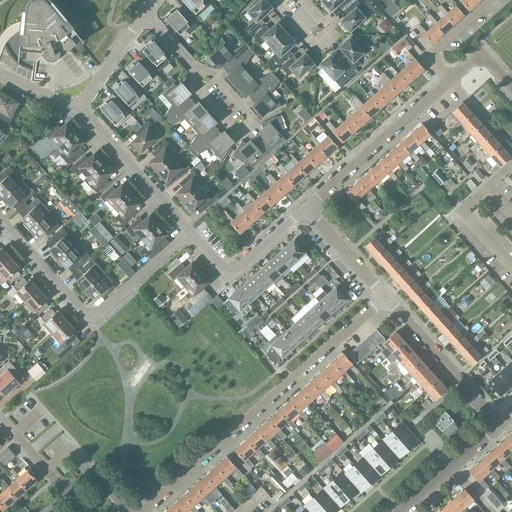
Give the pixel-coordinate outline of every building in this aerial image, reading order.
[(26,6),(25,8),(25,12),(22,12),(18,51),(25,52),(25,60),(34,61),(44,53),(47,58),(50,60),(53,60),(55,58),(56,55),(56,49),(69,50),(76,44),(71,38),(76,34),(51,3),(49,4),(46,1),(45,0),(29,0),(28,2),(26,4),(26,6)] [(181,0),(197,17),(211,5),(206,0),(181,0)] [(252,26),(247,30),(251,35),(263,25),(259,21),(272,9),(264,0),(260,0),(247,12),(253,19),(248,23),(252,26)] [(323,0),(322,1),(331,11),(340,4),(344,8),(352,0),(323,0)] [(356,0),(355,0),(345,10),(349,14),(340,22),(352,35),(353,35),(350,32),(365,18),(359,12),(364,8),(356,0)] [(479,2),(477,0),(458,0),(468,11),(479,2)] [(444,16),(453,25),(464,15),(456,6),(448,13),(441,5),(437,8),(444,16)] [(409,18),(416,13),(421,21),(424,19),(417,7),(406,13),(409,18)] [(201,20),(205,25),(218,13),(213,8),(201,20)] [(179,35),(185,30),(189,35),(197,27),(187,16),(183,20),(175,11),(171,14),(170,13),(164,18),(179,35)] [(434,26),(442,35),(453,25),(444,16),(437,23),(430,15),(427,18),(434,26)] [(403,20),(399,25),(407,31),(411,26),(403,20)] [(265,41),(270,47),(286,33),(277,23),(268,31),(264,27),(253,37),(260,45),(265,41)] [(434,26),(426,32),(419,25),(416,28),(423,35),(431,45),(442,35),(434,26)] [(295,44),(286,33),(270,47),(276,54),(271,58),(279,66),(290,56),(286,51),(295,44)] [(188,48),(195,42),(188,34),(181,40),(188,48)] [(227,69),(250,48),(245,43),(242,46),(232,51),(221,39),(222,38),(212,53),(213,53),(214,54),(209,58),(210,58),(219,67),(223,64),(227,69)] [(342,60),(352,71),(361,64),(356,59),(363,54),(349,38),(339,47),(347,56),(342,60)] [(150,60),(146,64),(156,75),(160,71),(170,62),(150,41),(144,46),(146,48),(142,51),(150,60)] [(236,87),(251,73),(245,65),(251,56),(254,53),(250,48),(227,69),(231,73),(227,76),(236,86),(235,87),(236,87)] [(398,74),(407,85),(424,70),(408,52),(404,54),(411,62),(398,74)] [(296,62),(292,57),(280,67),(288,76),(292,72),(298,78),(313,65),(316,68),(316,67),(304,54),(296,62)] [(348,75),(352,71),(342,60),(338,64),(330,55),(319,65),(340,88),(351,79),(348,75)] [(150,68),(145,72),(138,63),(134,66),(133,64),(127,70),(144,89),(153,81),(158,77),(150,68)] [(251,73),(236,87),(245,96),(248,93),(253,98),(276,77),(271,72),(267,75),(258,80),(251,73)] [(383,73),(380,76),(396,94),(407,85),(398,74),(390,81),(383,73)] [(396,94),(380,76),(377,79),(384,86),(371,98),(380,109),(396,94)] [(276,77),(253,98),(257,102),(253,105),(262,115),(261,115),(262,116),(266,112),(267,113),(266,114),(267,114),(283,106),(283,105),(281,106),(271,94),(277,85),(280,82),(276,77)] [(136,87),(132,91),(124,82),(120,85),(119,84),(113,89),(132,111),(146,98),(136,87)] [(166,123),(189,102),(185,97),(189,94),(180,85),(181,84),(180,84),(176,87),(174,84),(174,83),(171,85),(168,88),(160,95),(161,96),(162,95),(171,105),(166,114),(162,118),(166,123)] [(0,118),(9,124),(15,114),(12,112),(17,103),(9,97),(8,99),(0,93),(0,118)] [(380,109),(371,98),(363,105),(356,97),(353,100),(369,118),(380,109)] [(369,118),(353,100),(350,103),(357,111),(343,123),(353,133),(369,118)] [(123,106),(118,110),(110,101),(107,104),(105,103),(99,108),(117,128),(131,116),(123,106)] [(184,120),(191,127),(206,113),(197,103),(194,107),(189,102),(166,123),(171,128),(175,124),(184,120)] [(454,131),(461,124),(472,114),(462,103),(451,113),(458,120),(451,127),(454,131)] [(192,152),(215,131),(211,126),(215,123),(206,114),(207,113),(206,113),(191,127),(197,134),(191,143),(188,147),(192,152)] [(310,114),(303,120),(306,122),(312,117),(310,114)] [(461,124),(468,131),(460,138),(463,142),(471,135),(471,134),(481,125),(472,114),(461,124)] [(262,137),(258,141),(270,154),(286,140),(285,140),(280,135),(278,137),(276,136),(282,131),(276,117),(277,117),(277,116),(260,125),(261,125),(263,130),(259,133),(262,137)] [(131,144),(140,153),(155,139),(150,134),(155,129),(147,121),(136,131),(140,136),(131,144)] [(353,133),(343,123),(335,130),(329,122),(325,125),(332,132),(341,143),(353,133)] [(51,137),(60,147),(75,133),(67,123),(58,131),(54,127),(45,135),(49,140),(51,137)] [(319,123),(310,129),(314,135),(323,129),(319,123)] [(419,144),(430,157),(434,154),(422,141),(430,134),(422,125),(411,135),(419,144)] [(471,134),(471,135),(478,142),(470,149),(473,152),(481,145),(480,145),(491,136),(481,125),(471,134)] [(446,145),(453,139),(445,129),(438,135),(446,145)] [(219,136),(215,131),(192,152),(197,157),(201,153),(210,149),(221,160),(220,162),(230,147),(230,146),(230,147),(229,146),(233,142),(232,141),(232,142),(223,132),(219,136)] [(75,133),(60,147),(55,151),(69,166),(80,156),(75,150),(84,142),(75,133)] [(303,145),(309,139),(305,135),(299,140),(303,145)] [(408,154),(421,168),(424,165),(412,151),(419,144),(411,135),(400,145),(408,154)] [(309,139),(316,146),(326,157),(337,147),(328,137),(320,144),(313,136),(309,139)] [(480,145),(481,145),(487,153),(479,160),(482,163),(490,156),(501,147),(491,136),(480,145)] [(149,163),(157,173),(173,159),(168,153),(173,149),(165,141),(154,151),(158,155),(149,163)] [(270,154),(258,141),(253,145),(250,141),(246,144),(242,142),(242,141),(231,156),(232,157),(232,156),(245,164),(251,159),(252,160),(249,162),(254,167),(253,168),(254,168),(270,154)] [(306,156),(315,167),(326,157),(316,146),(309,153),(302,145),(299,148),(306,156)] [(398,163),(398,164),(404,171),(408,168),(401,161),(408,154),(400,145),(389,154),(398,163)] [(510,158),(501,147),(490,156),(497,164),(489,171),(492,174),(510,158)] [(6,165),(12,158),(6,153),(0,160),(6,165)] [(87,177),(103,163),(94,154),(86,162),(82,158),(69,170),(73,174),(74,172),(78,176),(82,172),(87,177)] [(387,173),(394,181),(397,178),(390,170),(398,164),(398,163),(389,154),(378,164),(387,173)] [(291,155),(288,158),(295,166),(304,176),(315,167),(306,156),(298,163),(291,155)] [(51,160),(56,166),(61,163),(57,156),(51,160)] [(446,163),(454,171),(459,166),(451,158),(446,163)] [(178,164),(173,159),(157,173),(166,182),(175,174),(178,178),(190,168),(182,160),(178,164)] [(111,173),(103,163),(87,177),(83,181),(92,190),(93,189),(97,193),(106,185),(102,181),(111,173)] [(376,183),(383,191),(386,188),(379,180),(387,173),(378,164),(368,173),(376,183)] [(284,175),(293,186),(304,176),(295,166),(287,172),(280,165),(277,167),(284,175)] [(217,166),(211,169),(215,175),(221,173),(217,166)] [(0,199),(0,200),(16,186),(8,177),(13,172),(9,167),(0,174),(0,179),(2,181),(0,183),(0,199)] [(478,184),(484,178),(478,170),(471,175),(478,184)] [(176,194),(185,203),(200,189),(195,184),(200,180),(192,172),(181,182),(185,186),(176,194)] [(365,192),(365,193),(372,200),(375,197),(368,190),(376,183),(368,173),(357,183),(365,192)] [(273,185),(283,195),(293,186),(284,175),(276,182),(269,174),(266,177),(273,185)] [(226,177),(220,182),(228,191),(234,186),(226,177)] [(16,186),(0,200),(6,205),(7,204),(10,207),(19,200),(23,205),(36,193),(31,188),(30,189),(22,180),(16,186)] [(465,183),(467,185),(472,191),(476,187),(470,180),(465,183)] [(365,192),(357,183),(346,193),(361,210),(364,207),(358,199),(365,193),(365,192)] [(262,194),(272,205),(283,195),(273,185),(266,192),(259,184),(255,187),(262,195),(262,194)] [(115,208),(130,194),(122,185),(113,193),(109,189),(100,197),(104,201),(107,199),(115,208)] [(200,189),(185,203),(193,212),(202,204),(206,209),(217,199),(209,191),(205,195),(200,189)] [(252,204),(261,215),(272,205),(262,194),(262,195),(255,201),(248,193),(245,196),(251,204),(252,204)] [(139,204),(130,194),(115,208),(120,214),(115,218),(122,226),(134,216),(130,212),(139,204)] [(23,225),(28,230),(43,216),(49,212),(36,198),(25,208),(29,212),(21,219),(24,223),(23,225)] [(241,214),(250,224),(261,215),(252,204),(251,204),(244,211),(237,203),(234,206),(241,214)] [(226,213),(223,216),(239,234),(250,224),(241,214),(233,221),(226,213)] [(43,216),(28,230),(33,236),(35,235),(38,238),(46,231),(50,236),(59,227),(55,223),(52,226),(43,216)] [(133,238),(138,234),(142,239),(158,225),(150,216),(141,224),(137,220),(126,230),(133,238)] [(150,260),(163,248),(157,242),(166,235),(158,225),(142,239),(147,245),(141,250),(150,260)] [(50,255),(55,261),(76,243),(71,237),(70,237),(62,228),(52,237),(57,243),(49,250),(52,254),(50,255)] [(384,249),(396,238),(393,235),(381,246),(374,238),(365,247),(375,258),(384,249)] [(285,248),(296,261),(304,253),(308,246),(301,242),(297,238),(296,238),(285,248)] [(387,250),(392,253),(401,243),(396,239),(387,250)] [(79,268),(90,258),(76,243),(55,261),(61,267),(62,265),(66,269),(74,262),(79,268)] [(277,255),(288,268),(296,261),(285,248),(277,255)] [(0,267),(10,259),(1,249),(0,249),(0,267)] [(394,260),(402,253),(399,250),(391,257),(384,249),(375,258),(384,268),(394,260)] [(136,262),(128,253),(122,258),(131,267),(136,262)] [(269,262),(280,275),(288,268),(277,255),(269,262)] [(475,265),(479,260),(474,256),(470,261),(475,265)] [(394,260),(384,268),(394,279),(403,271),(416,260),(413,257),(400,268),(394,260)] [(90,258),(79,268),(85,274),(76,281),(80,285),(78,286),(83,292),(99,278),(94,273),(98,269),(95,265),(96,264),(90,258)] [(16,266),(10,259),(0,267),(0,278),(3,282),(6,279),(10,284),(20,275),(16,270),(18,268),(16,266)] [(165,269),(169,274),(178,265),(181,263),(177,259),(165,269)] [(261,269),(272,282),(275,285),(283,278),(280,275),(269,262),(261,269)] [(185,287),(200,273),(192,263),(183,271),(178,265),(169,274),(174,280),(177,277),(185,287)] [(332,268),(326,273),(330,278),(335,272),(332,268)] [(253,277),(264,289),(272,282),(261,269),(253,277)] [(308,274),(311,277),(317,272),(314,269),(308,274)] [(403,271),(394,279),(404,290),(413,282),(421,275),(418,271),(410,278),(403,271)] [(209,282),(200,273),(185,287),(190,292),(185,296),(194,306),(188,311),(193,317),(211,302),(200,290),(209,282)] [(312,279),(315,282),(321,276),(318,273),(312,279)] [(311,277),(308,274),(302,279),(305,282),(311,277)] [(245,284),(256,297),(264,289),(253,277),(245,284)] [(16,292),(24,302),(38,290),(29,280),(27,282),(23,278),(13,287),(17,291),(16,292)] [(99,278),(83,292),(88,298),(90,296),(93,300),(101,293),(105,297),(115,288),(108,280),(103,284),(99,278)] [(315,282),(312,279),(306,284),(309,287),(315,282)] [(492,279),(484,287),(491,294),(500,286),(492,279)] [(413,282),(404,290),(413,301),(423,292),(423,293),(430,286),(427,282),(420,289),(413,282)] [(292,288),(295,291),(301,286),(298,283),(292,288)] [(328,294),(327,295),(338,308),(350,297),(349,297),(345,293),(342,285),(336,288),(335,288),(334,288),(330,283),(323,289),(328,294)] [(256,297),(245,284),(236,291),(248,304),(256,297)] [(292,288),(291,287),(285,292),(289,297),(295,291),(292,288)] [(444,287),(437,293),(440,296),(441,297),(447,291),(444,287)] [(302,288),(296,293),(299,296),(300,298),(306,292),(302,288)] [(44,297),(38,290),(24,302),(33,312),(34,311),(38,315),(48,306),(44,302),(46,300),(44,297)] [(232,314),(239,311),(240,311),(248,304),(236,291),(223,303),(232,314)] [(319,302),(330,315),(338,308),(327,295),(324,292),(316,299),(319,302)] [(423,292),(413,301),(423,312),(432,303),(440,296),(437,293),(429,300),(423,293),(423,292)] [(299,296),(296,293),(290,298),(293,301),(299,296)] [(276,303),(278,306),(284,300),(282,297),(276,303)] [(280,308),(283,311),(289,305),(286,302),(280,308)] [(319,302),(311,309),(322,322),(330,315),(319,302)] [(276,303),(270,308),(272,311),(278,306),(276,303)] [(432,303),(423,312),(433,323),(450,307),(447,304),(439,311),(432,303)] [(450,307),(433,323),(442,333),(452,325),(459,318),(450,307)] [(283,311),(280,308),(274,313),(277,316),(283,311)] [(42,325),(51,335),(66,321),(57,312),(55,314),(51,309),(41,318),(45,323),(42,325)] [(322,322),(311,309),(303,317),(314,329),(322,322)] [(260,317),(262,320),(268,315),(266,312),(260,317)] [(295,324),(306,336),(314,329),(303,317),(298,312),(290,319),(295,324)] [(260,317),(254,322),(256,325),(262,320),(260,317)] [(264,322),(267,325),(273,320),(270,317),(264,322)] [(72,329),(66,321),(51,335),(59,345),(62,342),(70,351),(80,342),(72,333),(74,331),(72,329)] [(267,325),(264,322),(258,327),(261,330),(267,325)] [(306,336),(295,324),(287,331),(298,344),(306,336)] [(461,336),(469,329),(466,326),(458,333),(452,325),(442,333),(452,344),(461,336)] [(290,351),(298,344),(287,331),(283,327),(274,334),(275,334),(290,351)] [(385,340),(376,330),(371,334),(380,344),(385,340)] [(476,336),(478,340),(485,333),(483,330),(476,336)] [(395,333),(386,341),(383,344),(392,353),(404,342),(395,333)] [(290,351),(275,334),(267,342),(271,346),(265,354),(275,364),(278,361),(290,351)] [(375,348),(380,344),(371,334),(367,338),(375,348)] [(471,346),(471,347),(478,340),(476,336),(468,343),(461,336),(452,344),(461,355),(471,346)] [(362,342),(371,352),(375,348),(367,338),(362,342)] [(358,346),(366,356),(371,352),(362,342),(358,346)] [(404,342),(392,353),(400,363),(412,352),(404,342)] [(353,350),(362,360),(366,356),(358,346),(353,350)] [(380,346),(374,352),(377,356),(383,350),(380,346)] [(471,346),(461,355),(471,366),(488,351),(485,347),(478,354),(471,347),(471,346)] [(348,354),(357,364),(362,360),(353,350),(348,354)] [(412,352),(400,363),(409,372),(421,361),(412,352)] [(341,374),(348,382),(351,379),(344,371),(352,364),(343,354),(332,364),(341,374)] [(0,368),(0,372),(2,375),(0,377),(0,394),(0,395),(2,393),(5,396),(24,379),(8,361),(0,368)] [(417,382),(429,371),(421,361),(409,372),(417,382)] [(391,371),(397,366),(394,362),(387,367),(391,371)] [(45,373),(37,364),(28,372),(36,381),(45,373)] [(330,384),(337,392),(340,389),(333,381),(341,374),(332,364),(321,373),(330,384)] [(397,366),(391,371),(394,375),(400,369),(397,366)] [(511,377),(504,368),(496,375),(508,389),(511,386),(511,377)] [(425,391),(438,380),(429,371),(417,382),(425,391)] [(330,384),(321,373),(310,383),(319,393),(326,401),(329,398),(322,391),(330,384)] [(500,397),(508,389),(496,375),(487,382),(500,397)] [(438,380),(425,391),(434,401),(446,390),(438,380)] [(407,390),(414,384),(411,381),(404,386),(407,390)] [(319,393),(310,383),(299,393),(309,403),(308,403),(315,411),(319,408),(312,400),(319,393)] [(414,384),(407,390),(411,394),(417,388),(414,384)] [(98,385),(66,414),(78,426),(103,403),(106,407),(111,403),(118,410),(120,409),(98,385)] [(393,386),(384,394),(391,402),(400,394),(393,386)] [(298,413),(305,421),(308,418),(301,410),(308,403),(309,403),(299,393),(288,402),(298,413)] [(424,409),(431,404),(427,400),(421,405),(424,409)] [(287,422),(294,430),(297,427),(290,420),(298,413),(288,402),(277,412),(287,422)] [(339,414),(344,410),(340,405),(335,410),(339,414)] [(20,408),(13,415),(21,424),(28,417),(20,408)] [(287,422),(277,412),(267,422),(276,432),(283,440),(286,437),(279,429),(287,422)] [(451,439),(452,438),(461,431),(453,422),(453,421),(445,413),(434,423),(441,431),(442,431),(450,440),(451,439)] [(265,442),(272,450),(275,447),(268,439),(276,432),(267,422),(256,431),(265,442)] [(100,423),(79,444),(90,456),(112,435),(100,423)] [(392,432),(408,450),(418,441),(402,423),(392,432)] [(254,451),(261,459),(264,456),(257,449),(265,442),(256,431),(245,441),(254,451)] [(382,440),(398,458),(408,450),(392,432),(382,440)] [(511,452),(511,453),(511,433),(502,442),(511,452)] [(373,449),(389,467),(398,458),(382,440),(373,449)] [(254,451),(245,441),(234,451),(250,469),(254,466),(247,458),(254,451)] [(491,452),(500,462),(507,470),(510,467),(503,459),(511,452),(502,442),(491,452)] [(323,443),(312,453),(320,461),(331,451),(323,443)] [(0,461),(3,465),(14,456),(7,448),(0,454),(0,461)] [(363,457),(379,475),(389,467),(373,449),(363,457)] [(500,462),(491,452),(480,461),(489,472),(488,472),(496,480),(499,477),(492,469),(500,462)] [(225,477),(233,470),(240,478),(243,476),(227,457),(216,467),(225,477)] [(354,466),(370,484),(379,475),(363,457),(354,466)] [(488,472),(489,472),(480,461),(469,472),(477,481),(477,482),(484,490),(488,487),(481,479),(488,472)] [(370,484),(354,466),(344,474),(342,472),(360,492),(370,484)] [(225,477),(216,467),(205,477),(214,487),(222,480),(229,488),(232,485),(225,477)] [(281,482),(288,490),(298,481),(288,469),(283,473),(287,477),(282,483),(281,482)] [(9,472),(16,480),(26,490),(37,481),(27,470),(19,477),(12,470),(9,472)] [(255,476),(251,472),(249,474),(256,482),(261,478),(257,474),(255,476)] [(342,472),(333,481),(349,499),(358,490),(360,493),(360,492),(342,472)] [(203,497),(211,490),(218,498),(221,495),(214,487),(205,477),(194,486),(203,497)] [(0,480),(0,483),(5,490),(15,500),(26,490),(16,480),(8,487),(2,479),(0,480)] [(323,489),(339,507),(349,499),(333,481),(323,489)] [(241,494),(246,499),(256,490),(251,485),(241,494)] [(210,504),(203,497),(194,486),(183,496),(192,506),(200,499),(207,507),(210,504)] [(313,498),(326,511),(333,511),(339,507),(323,489),(313,498)] [(5,490),(0,494),(0,505),(4,510),(15,500),(5,490)] [(462,510),(461,511),(462,511),(468,511),(465,508),(473,500),(464,490),(453,500),(462,510)] [(491,492),(486,497),(497,509),(502,504),(491,492)] [(177,511),(186,511),(189,509),(191,511),(197,511),(192,506),(183,496),(172,506),(177,511)] [(304,506),(308,511),(326,511),(313,498),(304,506)] [(443,511),(459,511),(461,511),(462,510),(453,500),(441,510),(443,511)]
